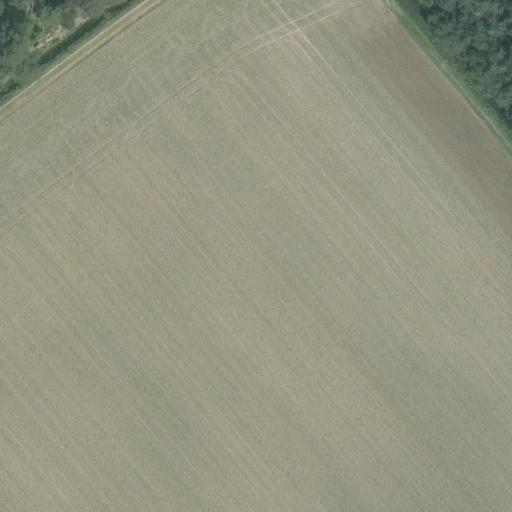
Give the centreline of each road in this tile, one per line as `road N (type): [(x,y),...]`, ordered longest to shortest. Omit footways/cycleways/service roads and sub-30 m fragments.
road 1 (track): [(386,0),(511,153)]
road 2 (track): [(0,106),(142,0)]
